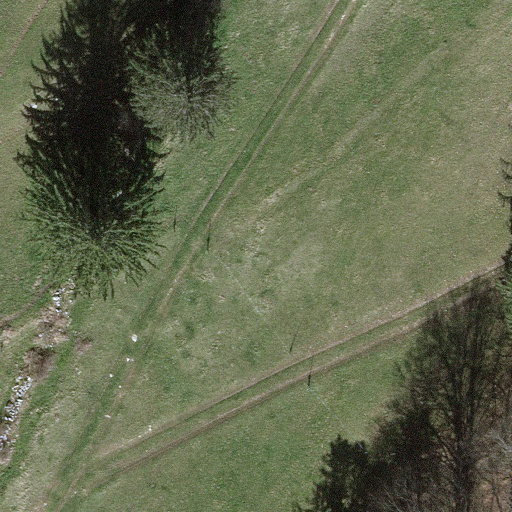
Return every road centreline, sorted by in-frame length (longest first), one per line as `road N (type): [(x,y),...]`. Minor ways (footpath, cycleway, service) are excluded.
road 1 (track): [(7,473),(106,414),(511,221)]
road 2 (track): [(187,0),(149,151),(65,325),(0,487)]
